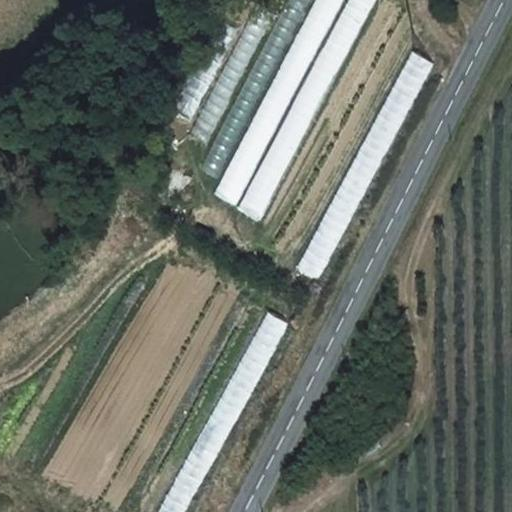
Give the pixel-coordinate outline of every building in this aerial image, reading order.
[(225,0),(166,110),(191,123),(255,5),(246,0),(225,0)] [(289,0),(200,169),(219,179),(313,0),(289,0)] [(314,0),(213,194),(236,206),(344,0),(314,0)] [(348,0),(237,210),(261,222),(378,0),(348,0)] [(189,136),(206,145),(274,17),(257,8),(189,136)] [(412,51),(295,266),(317,277),(433,62),(412,51)] [(185,511),(289,324),(270,312),(159,511),(185,511)]
